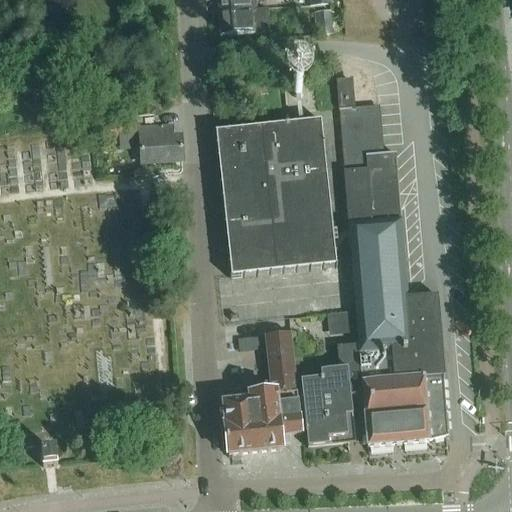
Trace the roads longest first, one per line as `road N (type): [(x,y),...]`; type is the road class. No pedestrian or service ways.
road 1 (unclassified): [(211,490),(188,0)]
road 2 (secondary): [(497,0),(511,268)]
road 3 (unclassified): [(458,470),(430,481),(211,490)]
